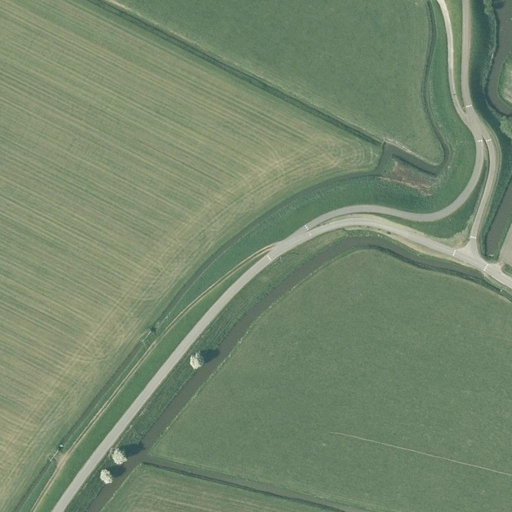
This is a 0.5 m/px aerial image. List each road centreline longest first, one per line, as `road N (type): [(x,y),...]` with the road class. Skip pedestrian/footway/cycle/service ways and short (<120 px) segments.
road 1 (track): [(278,250),(253,256),(174,323),(31,511)]
road 2 (tertiary): [(57,511),(195,331),(278,250)]
road 3 (unclassified): [(278,250),(343,210),(422,217),(447,211),(476,173),(474,121)]
road 4 (tertiary): [(468,257),(356,221),(278,250)]
road 5 (unclassified): [(468,257),(492,164),(489,141),(474,121)]
road 6 (track): [(439,0),(455,107),(474,121)]
road 7 (unclassified): [(474,121),(465,91),(465,0)]
